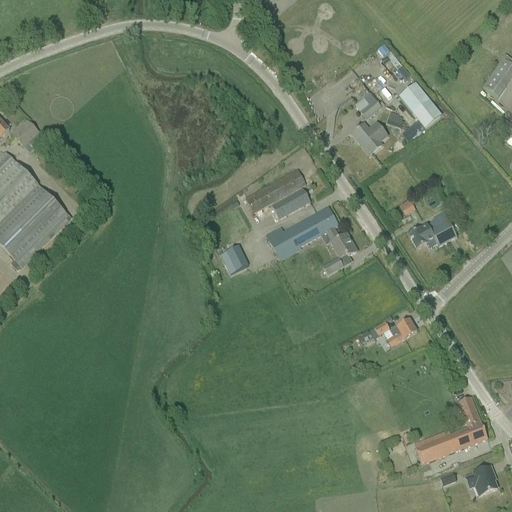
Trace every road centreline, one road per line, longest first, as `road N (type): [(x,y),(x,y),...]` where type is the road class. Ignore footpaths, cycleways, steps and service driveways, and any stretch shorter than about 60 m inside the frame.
road 1 (unclassified): [(424,312),(307,125),(226,42)]
road 2 (unclassified): [(0,71),(132,24),(226,42)]
road 3 (unclassified): [(502,425),(424,312)]
